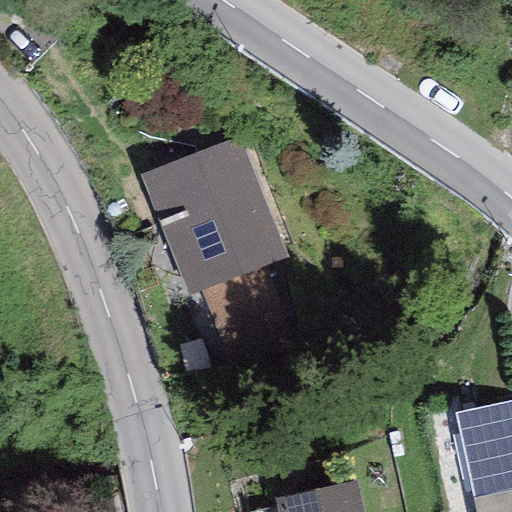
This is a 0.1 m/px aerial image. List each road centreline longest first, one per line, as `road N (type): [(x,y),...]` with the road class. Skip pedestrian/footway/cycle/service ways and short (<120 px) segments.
road 1 (tertiary): [(0,96),(33,141),(91,256),(163,511)]
road 2 (tertiary): [(511,199),(223,0)]
